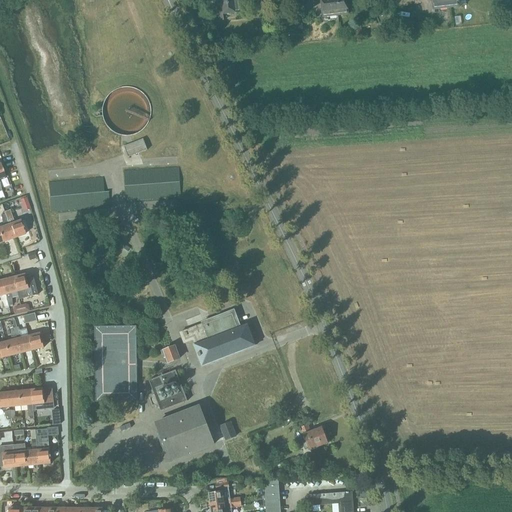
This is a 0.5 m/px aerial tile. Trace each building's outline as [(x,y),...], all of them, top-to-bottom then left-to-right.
[(224,14),(230,13),(239,12),(238,0),(218,0),(217,0),(218,15),(219,15),(219,21),(225,20),(224,14)] [(321,0),(323,17),(336,16),(333,0),(321,0)] [(333,0),(336,16),(348,15),(346,0),(333,0)] [(446,8),(444,0),(431,0),(433,10),(446,8)] [(511,19),(509,0),(503,0),(506,20),(511,19)] [(299,25),(298,20),(284,23),(287,37),(301,35),(300,30),(304,29),(303,24),(299,25)] [(127,158),(146,150),(142,139),(123,147),(127,158)] [(14,224),(12,221),(9,213),(5,215),(13,239),(24,235),(20,222),(14,224)] [(0,236),(2,243),(13,239),(5,215),(1,216),(2,224),(4,228),(0,228),(0,236)] [(15,278),(14,278),(17,293),(19,299),(20,299),(27,297),(29,297),(29,298),(36,296),(38,296),(38,295),(33,276),(26,278),(25,275),(25,276),(15,278)] [(17,293),(14,278),(3,281),(9,307),(13,306),(12,299),(11,295),(17,293)] [(9,307),(3,281),(0,281),(0,297),(1,297),(2,302),(5,308),(9,307)] [(16,315),(30,311),(28,305),(14,308),(16,315)] [(240,327),(234,310),(202,322),(202,324),(179,333),(183,344),(192,340),(202,366),(255,346),(247,325),(240,327)] [(24,317),(25,324),(26,324),(37,321),(35,313),(30,315),(23,316),(24,317)] [(95,402),(137,402),(136,326),(94,327),(95,402)] [(32,351),(44,349),(40,334),(29,337),(32,351)] [(21,354),(32,351),(29,337),(17,340),(21,354)] [(10,357),(21,354),(17,340),(6,343),(10,357)] [(0,344),(0,359),(10,357),(6,343),(0,344)] [(169,363),(178,359),(174,347),(164,351),(169,363)] [(161,411),(188,401),(176,370),(149,381),(161,411)] [(43,390),(31,391),(33,411),(39,410),(53,409),(54,409),(52,390),(51,391),(43,392),(43,390)] [(34,417),(33,411),(31,391),(20,392),(21,407),(28,406),(28,410),(30,419),(34,419),(34,417)] [(9,408),(21,407),(20,392),(8,394),(9,408)] [(0,409),(9,408),(8,394),(0,394),(0,409)] [(171,461),(214,445),(199,408),(157,424),(171,461)] [(230,423),(221,427),(226,440),(236,437),(230,423)] [(310,435),(307,427),(302,429),(307,443),(303,445),(305,450),(310,449),(310,450),(327,443),(322,430),(310,435)] [(47,430),(35,431),(36,440),(37,448),(37,451),(39,466),(51,465),(49,450),(48,436),(47,436),(47,430)] [(25,445),(14,446),(14,447),(14,448),(16,468),(27,467),(26,452),(25,445)] [(14,446),(0,447),(0,467),(0,468),(4,467),(4,469),(16,468),(14,448),(14,447),(14,446)] [(32,451),(26,452),(27,467),(39,466),(37,451),(37,448),(32,447),(32,451)] [(290,468),(302,464),(299,458),(288,462),(290,468)] [(264,479),(264,481),(266,511),(279,511),(278,479),(264,479)] [(211,494),(209,494),(211,506),(237,503),(241,502),(240,498),(236,499),(230,500),(228,489),(229,489),(229,483),(228,483),(227,483),(227,480),(217,481),(216,481),(217,485),(217,491),(218,493),(215,493),(214,492),(211,493),(211,494)] [(265,498),(265,489),(258,490),(258,496),(257,496),(257,499),(265,498)] [(353,511),(353,493),(310,496),(310,507),(339,505),(339,511),(353,511)] [(211,511),(231,511),(231,508),(241,507),(241,502),(237,503),(211,506),(211,511)]
